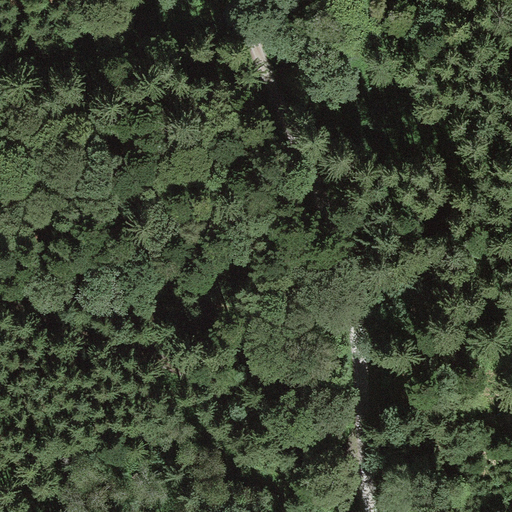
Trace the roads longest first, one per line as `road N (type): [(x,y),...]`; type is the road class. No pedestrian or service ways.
road 1 (track): [(243,0),(288,137),(344,248),(369,511)]
road 2 (track): [(368,505),(247,424),(44,333),(0,327)]
